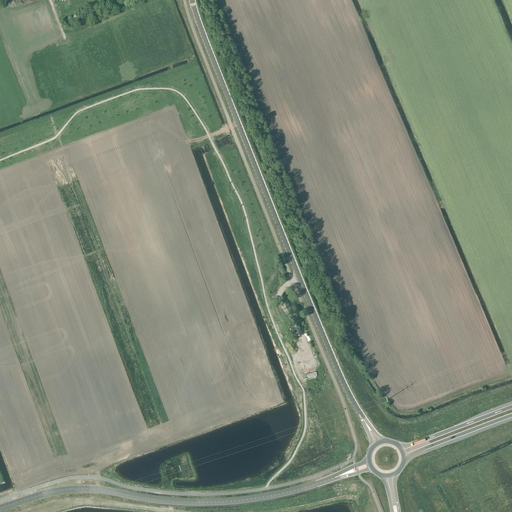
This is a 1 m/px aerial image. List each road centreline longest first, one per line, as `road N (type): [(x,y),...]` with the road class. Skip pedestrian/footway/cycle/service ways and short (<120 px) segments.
road 1 (tertiary): [(366,423),(299,278),(191,0)]
road 2 (unclassified): [(339,477),(230,502),(73,489),(0,508)]
road 3 (motorway): [(511,406),(399,446)]
